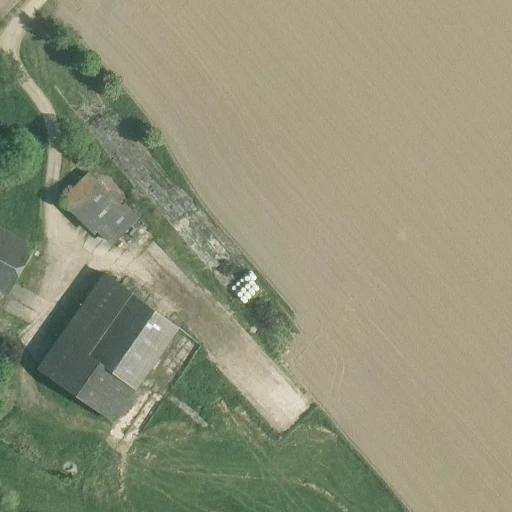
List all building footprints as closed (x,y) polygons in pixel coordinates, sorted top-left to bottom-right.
[(122,207),(88,173),(63,199),(97,233),(100,229),(122,207)] [(122,207),(100,229),(114,244),(139,220),(126,206),(122,207)] [(35,247),(0,228),(0,291),(9,296),(35,247)] [(106,275),(40,370),(72,392),(95,359),(89,355),(132,293),(106,275)] [(132,293),(89,355),(95,359),(136,391),(179,329),(132,293)] [(136,391),(95,359),(72,392),(114,422),(136,391)]
